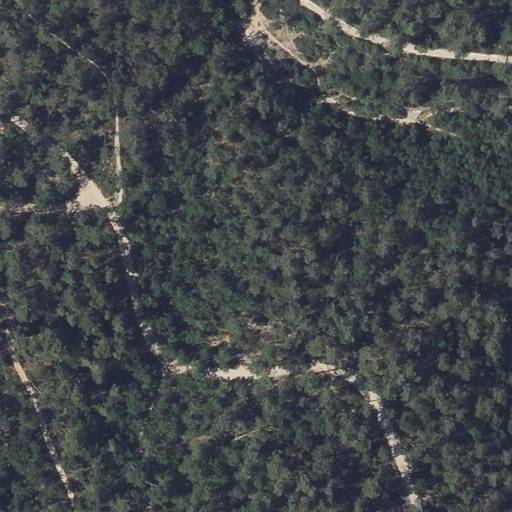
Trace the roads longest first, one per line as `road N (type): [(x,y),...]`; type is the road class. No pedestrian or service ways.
road 1 (track): [(413,511),(357,377),(191,356),(162,342),(120,235),(76,189)]
road 2 (track): [(76,511),(8,353),(0,297)]
road 3 (track): [(304,0),(350,32),(408,51),(511,61)]
road 4 (track): [(0,196),(70,196),(77,179),(0,105)]
